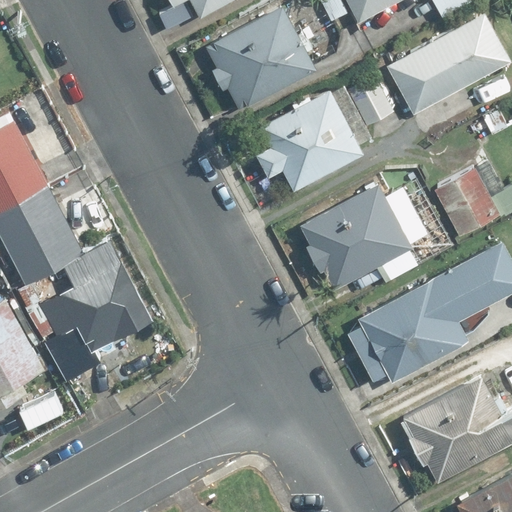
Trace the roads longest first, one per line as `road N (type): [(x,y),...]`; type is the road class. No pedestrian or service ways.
road 1 (unclassified): [(282,378),(79,0)]
road 2 (unclassified): [(282,378),(40,511)]
road 3 (unclassified): [(356,511),(282,378)]
